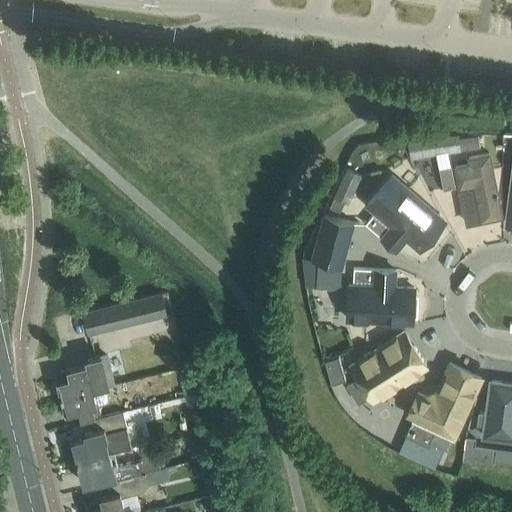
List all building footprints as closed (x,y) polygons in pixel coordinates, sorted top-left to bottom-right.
[(408,141),(411,157),(442,152),(456,150),(480,146),(479,135),(457,138),(457,134),(440,136),(408,141)] [(488,157),(451,164),(456,186),(464,227),(501,220),(488,157)] [(451,164),(439,167),(443,188),(456,186),(451,164)] [(376,210),(366,222),(396,248),(406,236),(420,248),(445,219),(392,174),(368,203),(376,210)] [(325,212),(316,241),(346,250),(354,221),(325,212)] [(316,241),(312,257),(318,259),(330,263),(341,266),(346,250),(316,241)] [(318,259),(317,286),(329,287),(330,263),(318,259)] [(395,269),(354,266),(353,284),(349,283),(347,317),(413,320),(413,313),(416,311),(417,308),(418,300),(416,296),(414,294),(415,287),(394,286),(395,269)] [(166,311),(162,292),(162,291),(84,310),(89,330),(166,311)] [(400,333),(351,365),(373,398),(427,364),(414,344),(409,347),(400,333)] [(57,372),(59,381),(63,396),(94,388),(95,389),(103,387),(114,384),(106,354),(88,359),(89,364),(57,372)] [(346,378),(339,355),(325,359),(332,382),(346,378)] [(455,435),(482,376),(450,361),(435,393),(427,395),(418,391),(408,413),(455,435)] [(195,393),(192,381),(182,384),(183,389),(176,391),(177,396),(183,394),(183,396),(195,393)] [(95,389),(94,388),(63,396),(66,412),(67,411),(68,416),(81,412),(82,417),(101,412),(99,402),(106,400),(108,397),(106,389),(103,387),(95,389)] [(511,443),(511,388),(484,387),(479,441),(511,443)] [(74,444),(78,460),(111,452),(107,436),(106,431),(127,426),(123,411),(92,419),(95,430),(86,432),(87,436),(74,439),(75,444),(74,444)] [(460,456),(461,455),(465,438),(457,434),(455,439),(418,422),(412,419),(406,434),(429,445),(431,441),(449,450),(447,455),(460,456)] [(511,461),(511,449),(474,444),(475,437),(466,436),(463,458),(494,462),(494,459),(511,461)] [(167,468),(166,465),(163,454),(158,456),(157,454),(114,465),(111,452),(78,460),(82,475),(83,475),(85,483),(107,478),(109,482),(167,468)] [(220,491),(216,474),(211,454),(198,457),(204,477),(208,493),(220,491)] [(149,483),(170,478),(168,470),(176,468),(175,463),(166,465),(167,468),(109,482),(111,494),(101,496),(102,500),(90,503),(91,508),(90,508),(91,511),(135,511),(142,510),(137,492),(142,490),(149,483)] [(225,511),(220,491),(208,493),(212,511),(225,511)]
